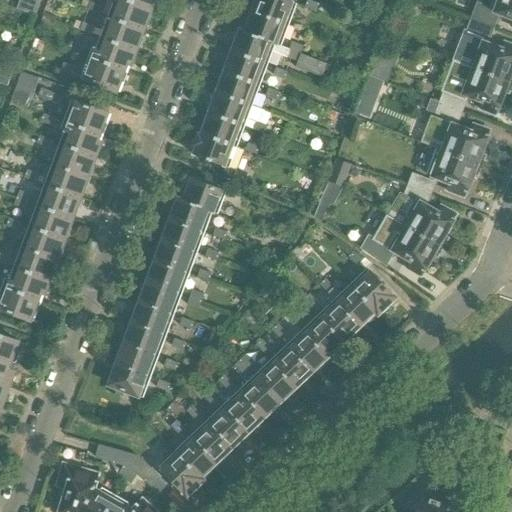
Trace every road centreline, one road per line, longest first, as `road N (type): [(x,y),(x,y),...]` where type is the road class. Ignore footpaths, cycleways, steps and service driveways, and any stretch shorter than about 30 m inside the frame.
road 1 (residential): [(204,0),(15,511)]
road 2 (residential): [(236,511),(447,319),(497,261)]
